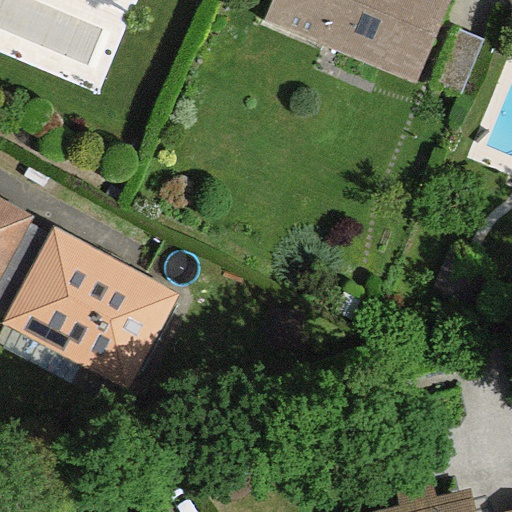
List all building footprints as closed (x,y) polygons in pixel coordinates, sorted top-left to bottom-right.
[(272,0),(264,21),(413,78),(443,0),(272,0)] [(438,87),(464,97),(486,43),(460,32),(438,87)] [(0,258),(24,212),(0,200),(0,258)] [(48,226),(0,313),(0,318),(120,384),(170,291),(48,226)] [(482,511),(476,485),(367,511),(482,511)]
